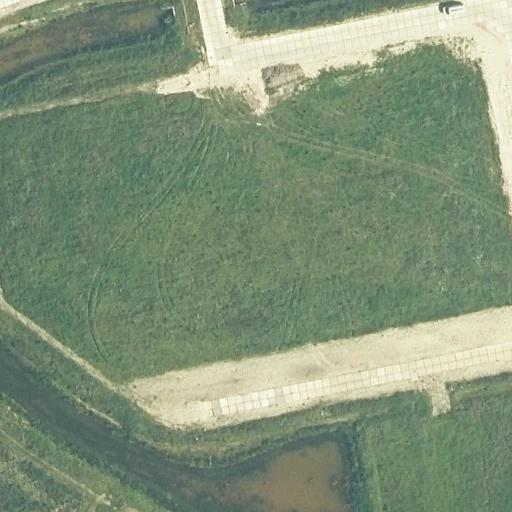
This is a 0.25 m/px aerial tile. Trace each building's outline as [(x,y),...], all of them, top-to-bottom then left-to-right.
[(471,58),(419,68),(425,97),(477,87),(471,58)] [(419,68),(391,74),(399,116),(427,111),(425,97),(419,68)] [(391,74),(363,79),(371,122),(399,116),(391,74)] [(363,79),(332,85),(340,128),(371,122),(363,79)] [(227,111),(209,114),(213,135),(231,132),(232,138),(257,133),(258,132),(251,101),(253,101),(249,84),(223,90),(227,111)] [(332,85),(304,91),(312,133),(340,128),(332,85)] [(477,87),(425,97),(427,111),(431,130),(441,128),(441,126),(483,118),(477,87)] [(223,90),(179,98),(187,140),(186,141),(188,146),(214,141),(213,135),(209,114),(227,111),(223,90)] [(304,91),(278,96),(286,138),(312,133),(304,91)] [(253,101),(251,101),(258,132),(257,133),(259,144),(286,138),(278,96),(253,101)] [(179,98),(153,103),(161,146),(186,141),(187,140),(179,98)] [(153,103),(125,109),(133,151),(161,146),(153,103)] [(125,109),(99,114),(107,156),(133,151),(125,109)] [(99,114),(70,120),(79,162),(107,156),(99,114)] [(483,118),(441,126),(441,128),(446,153),(488,145),(483,118)] [(70,120),(49,124),(58,166),(79,162),(70,120)] [(49,124),(28,128),(36,170),(58,166),(49,124)] [(28,128),(2,133),(10,175),(36,170),(28,128)] [(2,133),(0,133),(0,177),(10,175),(2,133)] [(488,145),(446,153),(451,179),(493,170),(488,145)] [(309,160),(267,168),(272,190),(313,182),(309,160)] [(213,169),(160,179),(167,214),(173,213),(173,212),(214,204),(214,205),(220,203),(213,169)] [(493,170),(451,179),(457,209),(500,201),(493,170)] [(313,182),(272,190),(276,211),(318,203),(313,182)] [(31,198),(0,203),(0,234),(36,227),(31,198)] [(500,201),(457,209),(464,241),(506,233),(500,201)] [(318,203),(276,211),(280,232),(322,224),(318,203)] [(214,204),(173,212),(173,213),(178,238),(219,230),(214,205),(214,204)] [(322,224),(280,232),(284,254),(326,245),(322,224)] [(36,227),(0,234),(0,256),(41,248),(36,227)] [(219,230),(178,238),(183,264),(224,256),(219,230)] [(326,245),(284,254),(289,276),(330,267),(326,245)] [(41,248),(0,256),(0,264),(4,282),(46,274),(41,248)] [(224,256),(183,264),(189,295),(231,287),(224,256)] [(511,256),(487,262),(495,304),(511,300),(511,256)] [(487,262),(461,267),(469,309),(495,304),(487,262)] [(461,267),(435,272),(443,314),(469,309),(461,267)] [(435,272),(409,277),(417,319),(443,314),(435,272)] [(46,274),(4,282),(7,301),(22,312),(47,277),(46,276),(46,274)] [(47,277),(22,312),(47,330),(73,295),(47,277)] [(409,277),(381,283),(389,325),(417,319),(409,277)] [(381,283),(352,288),(353,292),(361,331),(362,330),(389,325),(381,283)] [(353,292),(327,297),(336,339),(362,334),(362,330),(361,331),(353,292)] [(73,295),(47,330),(73,349),(98,314),(73,295)] [(327,297),(302,302),(310,344),(336,339),(327,297)] [(302,302),(272,308),(281,350),(310,344),(302,302)] [(259,311),(229,316),(238,359),(267,353),(259,311)] [(98,314),(73,349),(98,367),(123,332),(98,314)] [(229,316),(203,321),(212,364),(238,359),(229,316)] [(203,321),(182,326),(191,368),(212,364),(203,321)] [(182,326),(154,331),(162,373),(191,368),(182,326)] [(129,336),(128,335),(128,336),(136,379),(162,373),(154,331),(129,336)] [(123,332),(98,367),(119,382),(136,379),(128,336),(128,335),(123,332)] [(485,424),(474,426),(479,453),(511,446),(511,418),(508,420),(505,407),(482,411),(485,424)] [(386,444),(376,446),(381,472),(425,464),(420,437),(410,439),(407,426),(384,431),(386,444)] [(502,511),(511,511),(511,499),(500,502),(502,511)]
